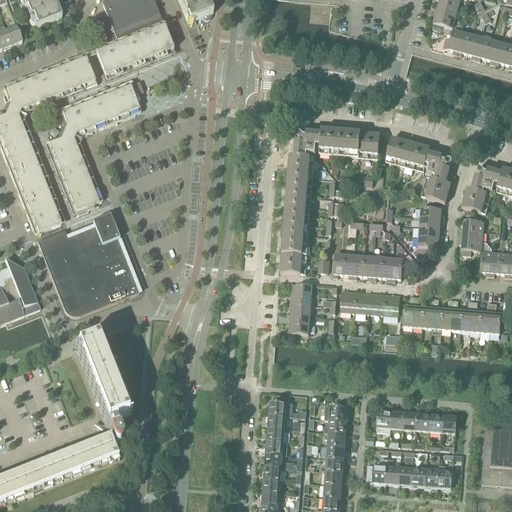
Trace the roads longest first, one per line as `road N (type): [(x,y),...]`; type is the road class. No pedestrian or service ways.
road 1 (unclassified): [(150,302),(62,336),(0,183)]
road 2 (tertiary): [(208,295),(224,270),(231,233),(237,73)]
road 3 (tertiary): [(237,73),(224,112),(208,295)]
road 4 (residential): [(468,149),(384,127),(282,118),(267,137)]
road 5 (residential): [(511,291),(441,285),(468,149)]
road 6 (residential): [(233,323),(253,325),(267,137)]
road 7 (tertiary): [(179,506),(202,320)]
road 8 (tertiary): [(389,97),(237,73)]
road 9 (residential): [(240,511),(247,391),(227,388)]
road 10 (residential): [(0,76),(70,49),(81,0)]
